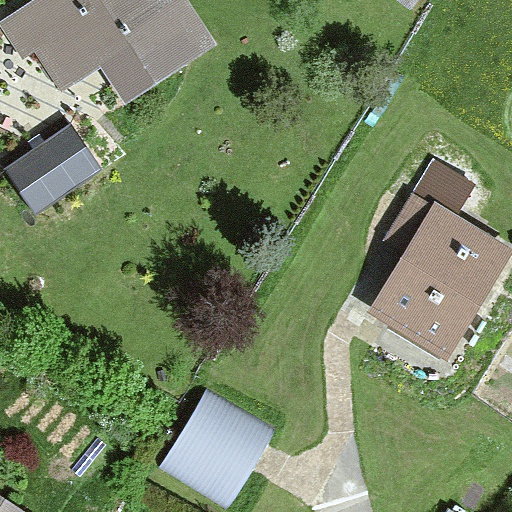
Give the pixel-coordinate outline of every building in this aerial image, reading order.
[(6,0),(68,107),(188,38),(166,0),(6,0)] [(101,178),(71,135),(13,176),(43,219),(101,178)] [(511,307),(511,254),(441,209),(364,328),(459,389),(511,307)] [(245,511),(286,454),(213,403),(167,468),(230,511),(245,511)] [(0,511),(18,511),(0,499),(0,511)]
